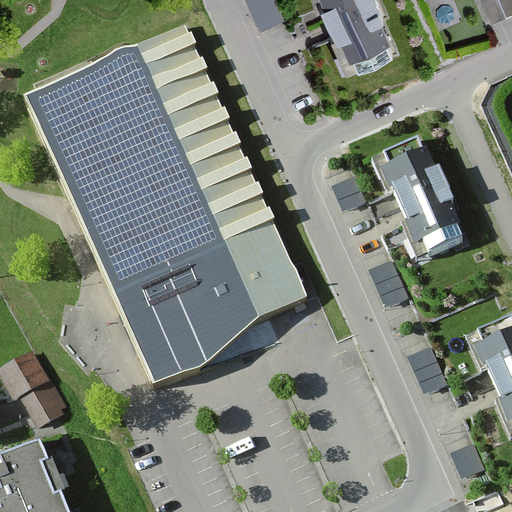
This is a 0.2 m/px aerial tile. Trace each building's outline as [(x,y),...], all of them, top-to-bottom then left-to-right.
[(254,0),(259,17),(281,12),(278,0),(254,0)] [(388,54),(366,0),(307,0),(338,74),(388,54)] [(511,15),(511,0),(475,0),(486,26),(511,15)] [(185,29),(24,99),(153,395),(203,374),(258,323),(304,303),(185,29)] [(416,143),(363,164),(404,268),(457,247),(416,143)] [(358,172),(336,178),(344,203),(365,197),(358,172)] [(374,265),(387,300),(407,292),(393,257),(374,265)] [(511,438),(511,330),(511,327),(456,349),(494,446),(511,438)] [(434,344),(412,350),(423,388),(445,381),(434,344)] [(61,412),(29,355),(0,371),(0,374),(31,429),(61,412)] [(64,511),(38,442),(0,456),(0,511),(64,511)]
